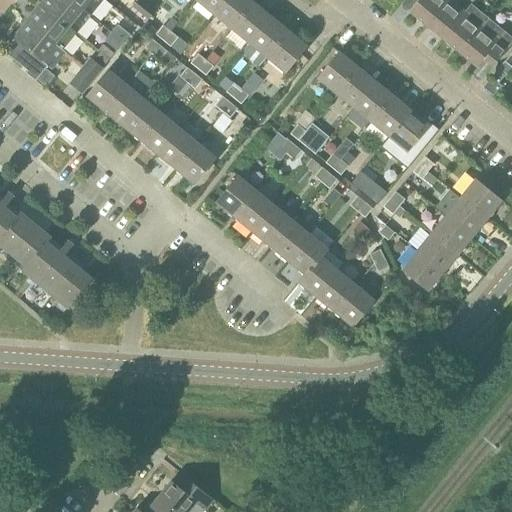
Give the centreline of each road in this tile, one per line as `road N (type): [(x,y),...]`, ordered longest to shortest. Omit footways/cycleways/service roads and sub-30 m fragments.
road 1 (tertiary): [(130,366),(361,377),(449,341),(511,275)]
road 2 (residential): [(174,213),(0,74)]
road 3 (residential): [(511,139),(347,3)]
road 4 (residential): [(138,257),(0,148)]
road 5 (tertiary): [(0,358),(130,366)]
